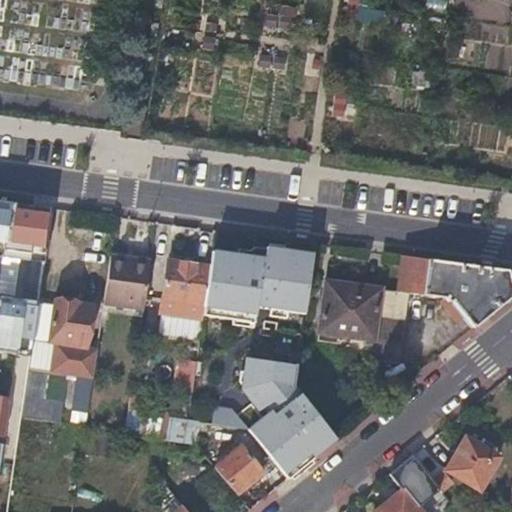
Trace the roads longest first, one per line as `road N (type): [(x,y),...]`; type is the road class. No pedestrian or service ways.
road 1 (residential): [(511,248),(0,176)]
road 2 (residential): [(491,348),(297,511)]
